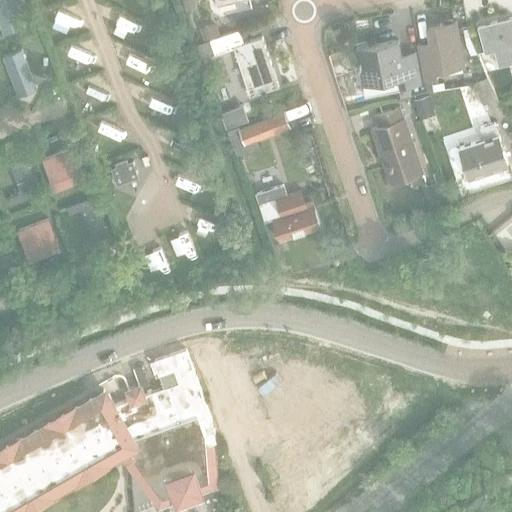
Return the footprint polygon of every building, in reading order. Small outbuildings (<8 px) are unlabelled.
[(0,13),(0,16),(2,22),(28,12),(23,0),(7,0),(11,10),(0,13)] [(497,63),(511,59),(511,14),(477,24),(484,50),(493,48),(497,63)] [(418,42),(424,77),(437,75),(435,69),(463,64),(455,19),(426,24),(429,40),(418,42)] [(262,36),(243,42),(239,29),(210,38),(215,52),(234,46),(250,94),(278,85),(262,36)] [(0,49),(10,75),(44,62),(33,34),(0,46),(0,49)] [(416,58),(402,61),(398,38),(356,46),(363,82),(395,76),(397,85),(420,80),(416,58)] [(472,83),(484,108),(498,101),(486,76),(472,83)] [(404,115),(403,116),(399,104),(374,113),(378,124),(371,126),(389,179),(422,168),(404,115)] [(239,145),(290,125),(284,110),(255,121),(254,117),(231,126),(239,145)] [(497,134),(496,134),(492,122),(478,126),(482,138),(458,146),(467,176),(506,163),(497,134)] [(42,158),(54,190),(86,178),(73,146),(42,158)] [(11,203),(40,192),(26,156),(10,162),(20,191),(8,195),(11,203)] [(126,213),(159,200),(152,182),(144,185),(143,182),(108,196),(129,250),(139,246),(126,213)] [(300,189),(259,202),(265,220),(273,217),(279,238),(319,224),(312,203),(305,205),(300,189)] [(82,208),(92,236),(109,230),(95,194),(66,204),(69,213),(82,208)] [(49,216),(17,228),(30,261),(61,249),(49,216)] [(2,228),(0,228),(0,270),(16,265),(2,228)] [(211,428),(214,427),(185,347),(153,358),(158,373),(158,372),(163,384),(142,392),(139,385),(128,389),(130,396),(113,403),(107,392),(0,453),(0,511),(8,511),(126,445),(132,455),(134,510),(162,499),(160,494),(206,478),(207,478),(204,442),(215,438),(211,428)]
